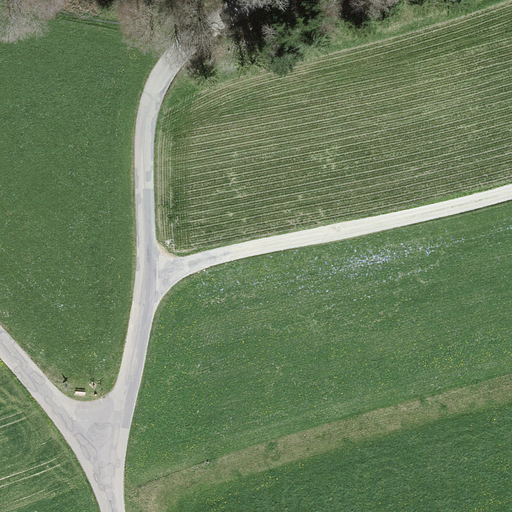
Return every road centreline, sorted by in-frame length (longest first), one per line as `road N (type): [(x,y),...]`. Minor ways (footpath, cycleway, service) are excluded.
road 1 (unclassified): [(252,0),(188,43),(154,89),(143,152),(149,280),(124,395),(101,436)]
road 2 (track): [(149,280),(202,259),(511,192)]
road 3 (unclassified): [(0,345),(48,398),(101,436)]
